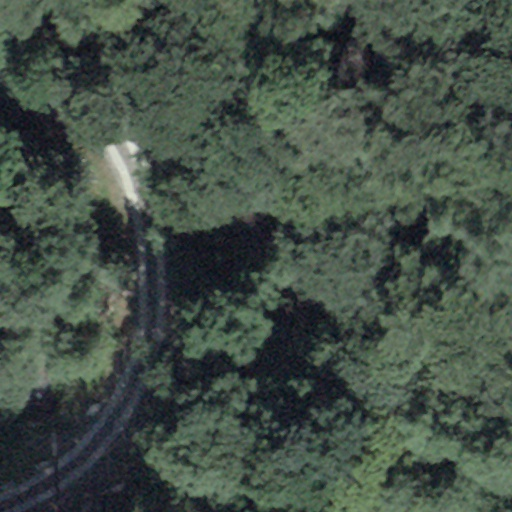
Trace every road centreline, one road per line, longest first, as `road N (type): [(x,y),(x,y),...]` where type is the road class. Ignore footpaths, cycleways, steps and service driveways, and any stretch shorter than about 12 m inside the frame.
road 1 (track): [(0,66),(82,114),(129,158),(149,210),(157,269),(159,319),(145,382),(116,441),(25,511)]
road 2 (track): [(129,158),(207,182),(243,212),(395,464),(488,511)]
